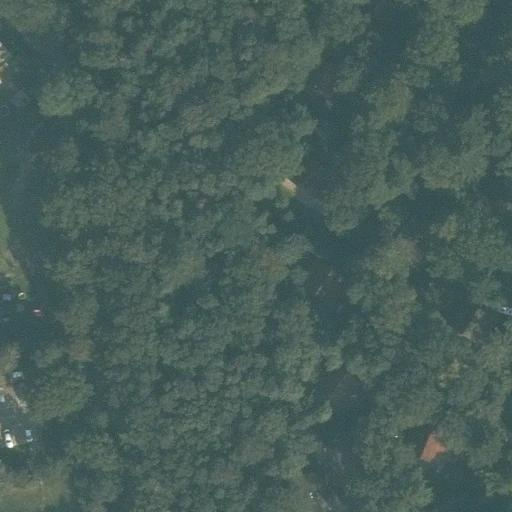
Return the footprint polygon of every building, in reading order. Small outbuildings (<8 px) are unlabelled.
[(358,7),(387,25),(403,1),(407,4),(407,3),(402,0),(360,0),(354,10),(355,11),(358,7)] [(434,73),(444,79),(448,72),(471,85),(488,55),(492,58),(493,57),(463,40),(445,70),(438,66),(434,73)] [(0,42),(0,63),(10,54),(0,42)] [(303,81),(333,99),(348,75),(353,78),(353,77),(319,55),(300,84),(301,85),(303,81)] [(388,148),(389,149),(392,144),(416,160),(435,130),(439,133),(439,132),(410,114),(388,148)] [(284,176),(314,195),(329,170),(333,173),(334,172),(299,150),(281,180),(284,176)] [(339,164),(334,172),(333,173),(345,181),(351,172),(339,164)] [(511,212),(510,216),(511,216),(511,214),(511,176),(493,166),(493,167),(497,169),(483,194),(511,211),(511,212)] [(391,248),(392,249),(395,244),(419,260),(438,231),(443,234),(443,233),(414,214),(407,225),(399,220),(392,231),(400,236),(391,248)] [(298,287),(327,306),(343,282),(347,284),(348,284),(335,276),(340,268),(329,261),(324,269),(313,262),(295,291),(298,287)] [(467,302),(451,326),(481,345),(478,349),(479,350),(497,320),(463,299),(462,299),(467,302)] [(487,355),(479,350),(478,349),(471,362),(479,367),(487,355)] [(315,390),(345,409),(360,385),(364,387),(365,387),(330,365),(312,394),(312,395),(315,390)] [(406,452),(438,465),(449,438),(454,440),(454,439),(416,424),(403,457),(404,457),(406,452)] [(326,473),(291,477),(295,511),(310,511),(308,490),(328,488),(326,473)] [(326,504),(337,511),(356,511),(358,510),(334,493),(326,504)]
